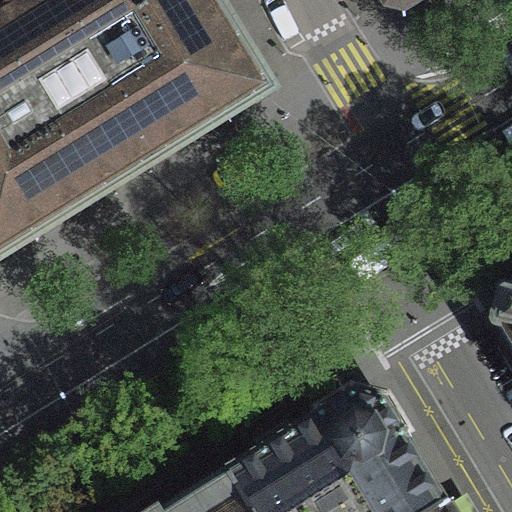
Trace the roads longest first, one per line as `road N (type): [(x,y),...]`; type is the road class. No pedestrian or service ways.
road 1 (primary): [(400,173),(8,426)]
road 2 (residential): [(511,471),(449,368),(423,307),(400,173)]
road 3 (residential): [(400,173),(319,0)]
road 4 (primary): [(511,106),(400,173)]
